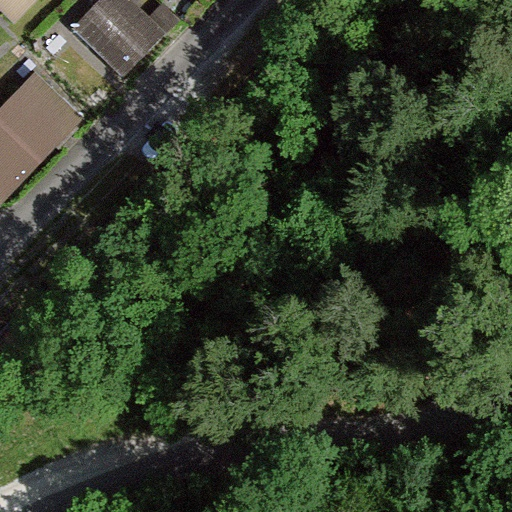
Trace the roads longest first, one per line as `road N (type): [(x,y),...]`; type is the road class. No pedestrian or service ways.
road 1 (unclassified): [(19,511),(93,475),(343,434),(511,396)]
road 2 (residential): [(0,250),(247,0)]
